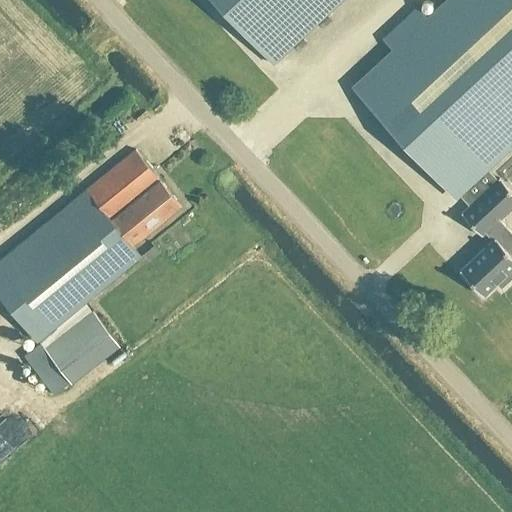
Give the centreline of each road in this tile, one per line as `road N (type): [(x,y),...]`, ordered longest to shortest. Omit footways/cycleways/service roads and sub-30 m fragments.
road 1 (unclassified): [(511,435),(103,0)]
road 2 (unknown): [(241,147),(328,66),(410,149),(443,190),(365,279)]
